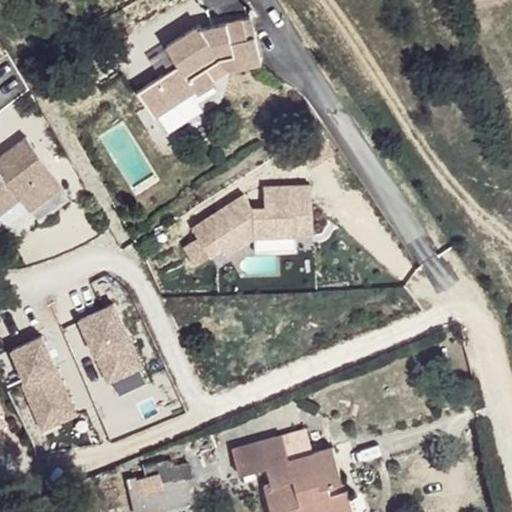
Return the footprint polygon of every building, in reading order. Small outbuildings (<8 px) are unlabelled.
[(183,32),(150,53),(159,72),(135,87),(156,121),(198,92),(192,81),(210,69),(243,58),(230,14),(183,32)] [(210,69),(192,81),(198,92),(217,81),(210,69)] [(0,166),(0,202),(17,191),(34,210),(67,184),(29,143),(0,166)] [(247,188),(195,218),(213,248),(224,242),(230,249),(257,233),(301,232),(316,232),(316,183),(268,184),(269,203),(254,204),(247,188)] [(17,191),(0,202),(0,219),(10,231),(34,210),(17,191)] [(301,232),(257,233),(257,247),(301,247),(301,232)] [(295,420),(272,428),(278,447),(304,442),(295,420)] [(272,428),(223,439),(232,463),(246,459),(261,511),(338,511),(332,482),(318,485),(306,487),(303,476),(314,471),(325,467),(317,439),(304,442),(278,447),(272,428)] [(314,471),(303,476),(306,487),(318,485),(314,471)]
